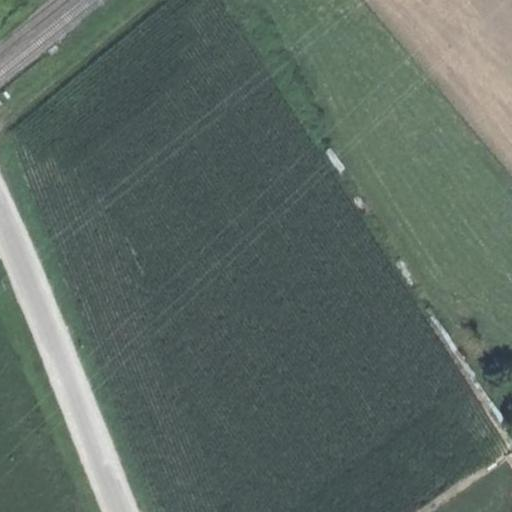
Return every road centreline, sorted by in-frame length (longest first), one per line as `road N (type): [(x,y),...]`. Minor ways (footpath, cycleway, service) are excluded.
road 1 (track): [(122,511),(0,219)]
road 2 (track): [(0,126),(154,0)]
